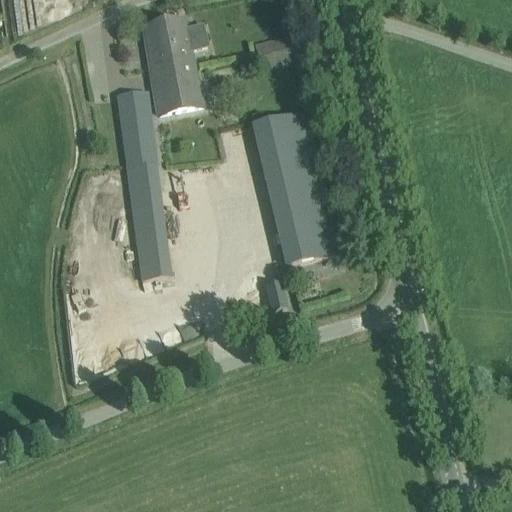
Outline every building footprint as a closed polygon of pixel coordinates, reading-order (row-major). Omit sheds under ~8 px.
[(153,89),(196,82),(183,23),(144,32),(153,89)] [(255,48),(260,71),(299,61),(294,39),(255,48)] [(202,111),(196,82),(153,89),(158,120),(202,111)] [(147,95),(117,99),(142,285),(173,281),(151,123),(147,95)] [(339,259),(305,118),(255,130),(288,271),(339,259)] [(287,313),(281,287),(265,291),(272,317),(287,313)]
